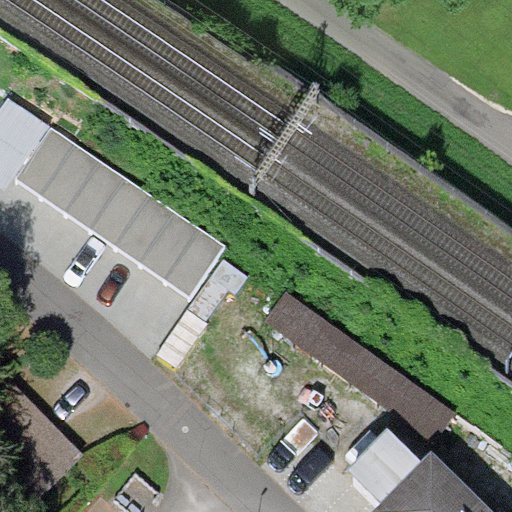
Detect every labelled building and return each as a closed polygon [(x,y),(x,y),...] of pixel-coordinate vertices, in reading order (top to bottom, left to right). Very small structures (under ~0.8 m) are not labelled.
[(17,179),(51,129),(9,100),(0,113),(0,189),(6,194),(17,179)] [(224,249),(51,129),(17,179),(189,299),(224,249)] [(456,413),(287,295),(265,326),(434,444),(456,413)] [(82,455),(2,378),(0,380),(0,462),(39,500),(82,455)] [(382,509),(421,469),(388,437),(349,477),(382,509)] [(486,511),(432,458),(421,469),(382,509),(379,511),(486,511)]
